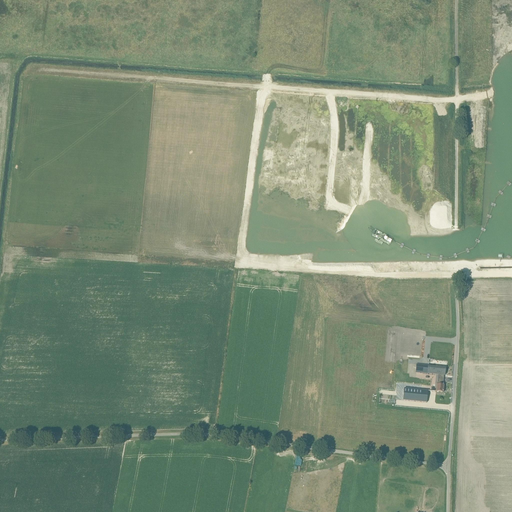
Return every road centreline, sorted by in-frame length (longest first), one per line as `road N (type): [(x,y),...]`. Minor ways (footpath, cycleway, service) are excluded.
road 1 (track): [(0,269),(27,45),(103,19),(255,3),(340,4),(456,40)]
road 2 (unclassified): [(449,465),(458,328),(456,0)]
road 3 (unclassified): [(449,465),(215,435),(0,440)]
road 4 (track): [(396,273),(447,295),(511,281)]
